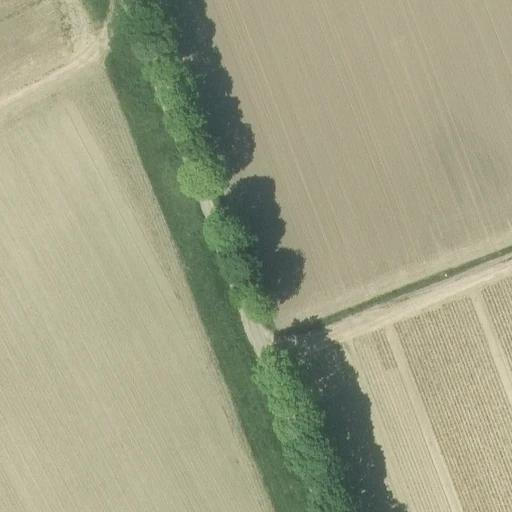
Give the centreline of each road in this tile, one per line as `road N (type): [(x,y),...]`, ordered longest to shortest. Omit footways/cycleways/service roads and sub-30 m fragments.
road 1 (track): [(126,0),(323,511)]
road 2 (track): [(511,256),(262,352)]
